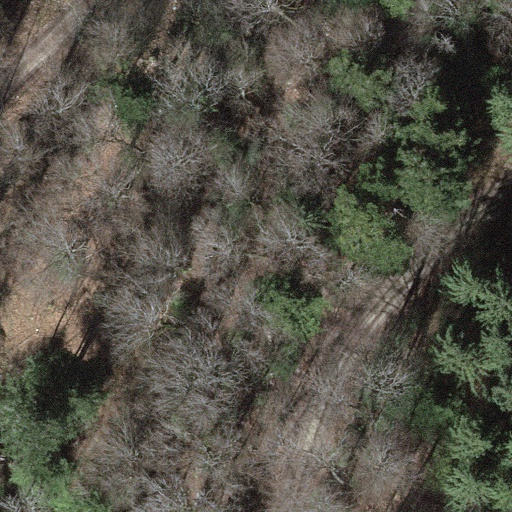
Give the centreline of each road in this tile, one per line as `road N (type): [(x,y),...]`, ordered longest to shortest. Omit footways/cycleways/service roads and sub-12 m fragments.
road 1 (track): [(511,208),(411,301),(320,511)]
road 2 (track): [(0,270),(18,263),(143,129),(222,0)]
